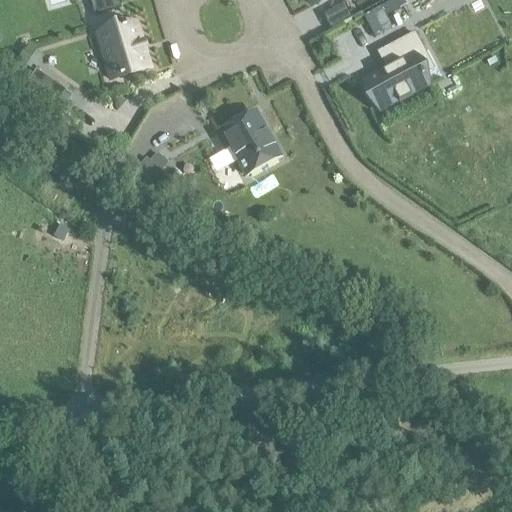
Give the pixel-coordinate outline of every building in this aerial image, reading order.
[(90,0),(95,16),(121,8),(118,0),(109,0),(107,1),(107,0),(90,0)] [(323,17),(331,32),(354,20),(346,5),(323,17)] [(98,36),(112,82),(151,71),(145,54),(146,53),(144,46),(143,47),(136,24),(98,36)] [(413,58),(424,53),(415,35),(382,52),(391,68),(364,82),(380,113),(398,104),(400,106),(412,99),(411,97),(429,88),(413,58)] [(40,93),(57,105),(66,92),(50,80),(40,93)] [(257,115),(221,134),(244,178),(280,159),(257,115)] [(158,154),(151,162),(162,173),(160,176),(178,192),(188,182),(158,154)] [(97,312),(201,326),(207,280),(148,272),(150,259),(164,261),(166,245),(107,237),(101,282),(119,284),(118,286),(129,288),(128,299),(99,295),(97,312)] [(0,495),(16,495),(15,456),(15,455),(0,455),(0,495)]
